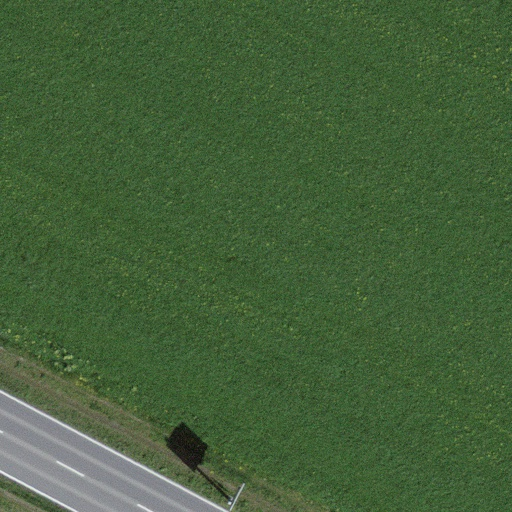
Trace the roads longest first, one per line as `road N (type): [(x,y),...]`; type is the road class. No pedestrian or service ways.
road 1 (track): [(0,353),(296,511)]
road 2 (primary): [(0,430),(154,511)]
